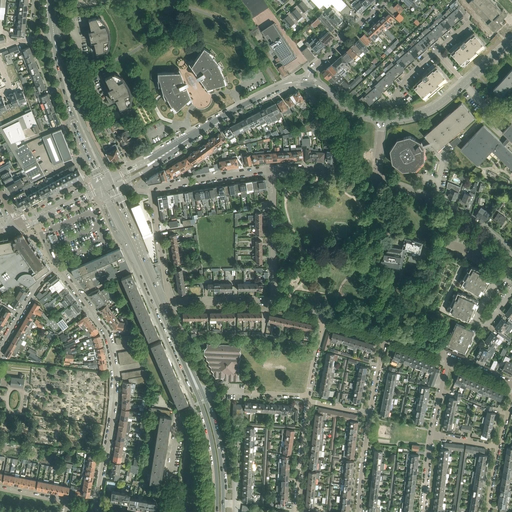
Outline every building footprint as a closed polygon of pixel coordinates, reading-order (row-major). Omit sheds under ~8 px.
[(240,0),(247,10),(246,10),(252,18),(269,7),(264,0),(240,0)] [(311,1),(309,3),(306,0),(300,0),(301,1),(302,2),(298,5),(305,14),(310,11),(311,11),(316,6),(311,1)] [(346,4),(342,0),(311,0),(320,8),(324,5),(327,8),(332,4),(339,11),(346,4)] [(355,0),(356,0),(351,5),(354,8),(354,7),(360,13),(366,7),(360,1),(361,1),(360,0),(355,0)] [(418,7),(410,0),(403,0),(406,2),(404,4),(407,8),(411,4),(416,9),(418,7)] [(475,0),(471,4),(478,11),(477,12),(488,24),(484,27),(495,38),(497,37),(496,35),(500,32),(501,33),(505,30),(503,28),(507,25),(508,26),(511,23),(511,22),(511,20),(511,18),(496,1),(495,3),(493,0),(475,0)] [(465,10),(456,1),(453,3),(450,6),(451,7),(448,9),(459,22),(463,18),(462,16),(464,14),(462,13),(465,10)] [(400,13),(404,8),(398,2),(397,3),(396,2),(395,4),(395,5),(393,7),(400,13)] [(424,11),(427,14),(434,6),(431,3),(424,11)] [(307,16),(305,14),(298,5),(294,8),(294,9),(295,10),(291,13),(299,22),(303,18),(304,18),(307,16)] [(343,20),(332,9),(328,13),(327,12),(324,16),(322,14),(318,18),(330,31),(334,27),(337,25),(339,23),(343,20)] [(459,22),(448,9),(446,11),(446,12),(443,15),(451,25),(453,24),(454,25),(459,22)] [(299,22),(291,13),(290,11),(287,14),(287,15),(287,16),(283,20),(288,25),(287,26),(289,28),(291,28),(296,25),(297,25),(299,22)] [(400,22),(404,18),(401,14),(399,13),(395,18),(400,22)] [(384,16),(379,20),(386,26),(387,28),(392,24),(390,22),(394,18),(389,14),(386,17),(384,16)] [(451,25),(443,15),(439,18),(436,20),(447,32),(451,28),(450,27),(451,25)] [(104,22),(103,20),(101,17),(100,17),(99,17),(98,16),(98,17),(96,17),(88,19),(90,26),(90,28),(91,30),(88,31),(85,31),(86,37),(89,37),(90,38),(91,42),(93,42),(96,53),(104,51),(106,50),(106,51),(106,50),(107,49),(108,49),(109,45),(109,43),(109,42),(109,40),(110,40),(110,39),(110,37),(110,36),(109,35),(109,34),(109,33),(109,32),(109,31),(108,30),(108,29),(108,28),(107,27),(107,26),(106,25),(105,23),(104,22)] [(315,28),(321,22),(317,19),(312,24),(314,27),(315,28)] [(386,26),(379,20),(375,24),(382,31),(384,29),(383,28),(386,26)] [(447,32),(436,20),(434,22),(434,23),(431,26),(439,36),(441,35),(442,36),(447,32)] [(278,57),(283,65),(297,56),(275,23),(261,31),(278,57)] [(375,24),(371,28),(379,36),(383,32),(382,31),(375,24)] [(439,36),(431,26),(427,29),(426,28),(424,30),(435,43),(439,39),(438,37),(439,36)] [(259,30),(257,27),(250,31),(254,36),(256,35),(255,32),(259,30)] [(24,36),(25,29),(17,28),(16,34),(11,34),(11,37),(20,38),(20,35),(24,36)] [(379,36),(371,28),(367,32),(374,39),(375,40),(379,36)] [(435,43),(424,30),(421,33),(422,33),(418,37),(427,47),(429,45),(430,47),(435,43)] [(334,38),(328,31),(323,36),(321,34),(319,36),(321,38),(327,45),(334,38)] [(474,32),(468,38),(459,46),(457,44),(449,50),(464,67),(468,64),(467,63),(482,50),(483,50),(487,47),(474,32)] [(369,42),(372,39),(369,36),(368,37),(365,33),(360,38),(366,45),(367,44),(368,46),(370,43),(369,42)] [(326,45),(320,39),(318,40),(314,36),(312,38),(312,39),(313,39),(322,49),(326,45)] [(427,47),(418,37),(415,40),(414,39),(411,41),(412,42),(422,54),(427,50),(425,48),(427,47)] [(312,38),(308,42),(312,46),(318,53),(322,49),(313,39),(312,39),(312,38)] [(367,48),(359,39),(355,43),(363,52),(367,48)] [(301,40),(297,44),(300,47),(299,48),(310,61),(315,56),(318,53),(312,46),(308,42),(307,41),(306,42),(304,44),(301,40)] [(412,42),(410,44),(411,46),(408,49),(415,57),(417,56),(418,57),(422,54),(412,42)] [(363,52),(355,43),(351,46),(359,55),(360,55),(363,52)] [(22,50),(21,50),(22,55),(23,54),(25,57),(32,54),(29,47),(22,50)] [(359,56),(350,47),(346,51),(355,60),(359,56)] [(220,70),(217,64),(218,63),(213,58),(208,53),(209,52),(209,51),(203,48),(199,54),(197,57),(196,58),(194,60),(190,66),(193,70),(196,74),(198,73),(199,74),(196,76),(198,79),(202,76),(203,77),(200,80),(204,85),(206,89),(213,87),(224,84),(223,78),(224,77),(220,70)] [(415,57),(408,49),(404,52),(402,50),(400,52),(410,64),(415,60),(413,59),(415,57)] [(355,60),(346,51),(342,54),(351,64),(355,60)] [(400,52),(394,57),(396,59),(396,60),(397,61),(403,68),(404,67),(406,68),(410,64),(400,52)] [(12,56),(11,55),(10,53),(4,55),(8,63),(8,64),(13,62),(11,57),(12,56)] [(34,60),(32,54),(25,57),(23,58),(25,64),(27,63),(34,60)] [(349,64),(341,55),(336,60),(347,71),(350,68),(347,66),(349,64)] [(278,57),(275,60),(277,63),(276,64),(277,66),(278,67),(278,68),(283,76),(288,72),(288,71),(287,71),(283,65),(278,57)] [(37,65),(34,60),(27,63),(29,68),(37,65)] [(347,71),(336,60),(332,64),(338,71),(337,71),(341,76),(347,71)] [(397,61),(393,65),(391,62),(389,65),(399,76),(404,72),(402,71),(404,69),(403,68),(397,61)] [(444,83),(445,84),(449,80),(434,63),(426,70),(428,72),(413,86),(426,100),(430,97),(429,96),(444,83)] [(39,71),(37,65),(29,68),(31,74),(39,71)] [(341,76),(337,71),(331,65),(325,70),(324,70),(322,71),(322,72),(321,72),(331,84),(333,82),(336,82),(337,81),(348,93),(352,88),(349,85),(344,79),(341,76)] [(399,76),(389,65),(386,67),(388,69),(384,72),(386,74),(386,73),(392,80),(393,79),(395,80),(399,76)] [(511,69),(493,89),(501,97),(504,94),(502,92),(511,83),(511,69)] [(41,77),(39,71),(31,74),(33,80),(41,77)] [(189,93),(186,87),(183,88),(182,87),(186,85),(185,82),(182,83),(182,82),(184,81),(182,76),(180,72),(173,72),(169,72),(165,73),(157,73),(157,80),(159,80),(161,87),(162,93),(162,94),(163,96),(163,97),(164,100),(165,99),(165,100),(167,99),(171,106),(172,105),(176,110),(185,102),(190,97),(189,93)] [(120,77),(119,76),(120,76),(117,73),(116,74),(114,73),(113,73),(114,74),(112,75),(105,78),(110,88),(107,89),(109,94),(110,95),(107,96),(109,102),(112,100),(115,99),(116,101),(117,103),(120,109),(127,106),(129,105),(129,106),(129,104),(130,103),(131,103),(131,99),(130,99),(130,98),(130,96),(130,95),(130,93),(130,92),(130,91),(129,90),(129,89),(129,88),(128,86),(128,85),(127,84),(126,83),(125,82),(125,81),(124,80),(123,79),(121,78),(120,77)] [(386,73),(386,74),(382,77),(380,74),(378,77),(388,88),(393,84),(391,83),(393,81),(392,80),(386,73)] [(358,83),(363,78),(360,75),(355,79),(358,83)] [(43,82),(41,77),(33,80),(36,85),(43,82)] [(388,88),(378,77),(375,79),(377,81),(374,84),(375,86),(375,85),(381,92),(382,91),(384,92),(388,88)] [(355,79),(349,85),(352,88),(358,83),(355,79)] [(36,95),(43,92),(42,90),(45,88),(43,82),(36,85),(33,86),(35,92),(33,92),(34,95),(36,95)] [(375,85),(375,86),(371,89),(369,87),(367,89),(377,100),(382,96),(380,95),(382,93),(381,92),(375,85)] [(377,100),(367,89),(364,91),(366,93),(359,100),(358,99),(366,103),(365,103),(367,101),(370,104),(371,103),(373,104),(377,100)] [(17,91),(14,92),(20,108),(24,106),(22,102),(26,101),(22,91),(18,93),(17,91)] [(303,100),(298,91),(297,91),(296,91),(295,92),(292,94),(289,96),(294,103),(295,105),(303,100)] [(14,92),(9,94),(12,102),(9,103),(11,109),(15,108),(14,106),(18,104),(20,108),(14,92)] [(50,99),(48,93),(44,95),(43,92),(36,95),(40,103),(50,99)] [(294,103),(289,96),(288,96),(286,97),(284,99),(290,106),(293,111),(295,109),(292,105),(294,103)] [(2,97),(0,97),(0,108),(2,114),(3,114),(1,111),(5,109),(6,111),(10,110),(8,104),(5,105),(2,97)] [(52,105),(50,99),(40,103),(42,109),(52,105)] [(287,107),(282,100),(280,101),(279,101),(277,102),(277,103),(276,103),(283,114),(286,112),(287,114),(291,111),(288,106),(287,107)] [(438,151),(475,118),(462,103),(424,135),(426,138),(422,142),(410,136),(397,139),(390,150),(392,163),(403,171),(416,170),(425,160),(425,147),(426,147),(431,151),(432,145),(438,151)] [(275,104),(270,106),(275,116),(276,119),(282,116),(280,112),(279,112),(279,111),(275,104)] [(54,110),(52,105),(42,109),(44,114),(54,110)] [(270,106),(265,109),(269,117),(269,116),(270,118),(271,120),(272,121),(276,119),(275,116),(270,106)] [(265,109),(260,111),(265,121),(266,123),(266,124),(272,121),(271,120),(270,118),(269,116),(269,117),(265,109)] [(56,116),(54,110),(44,114),(46,120),(49,119),(56,116)] [(39,131),(31,111),(20,117),(0,125),(0,130),(1,133),(6,141),(8,144),(12,150),(12,151),(15,149),(18,148),(16,142),(25,137),(22,130),(27,128),(32,126),(35,133),(39,131)] [(265,121),(260,111),(255,114),(259,122),(260,125),(266,123),(265,121)] [(255,114),(250,116),(255,126),(256,128),(260,125),(259,122),(255,114)] [(49,119),(46,120),(48,123),(49,122),(51,127),(59,123),(56,116),(49,119)] [(255,126),(250,116),(245,119),(249,127),(251,126),(252,127),(255,126)] [(322,124),(317,117),(317,116),(313,119),(313,120),(305,126),(306,130),(307,130),(311,130),(314,129),(322,128),(324,127),(322,124)] [(245,119),(240,121),(245,131),(248,129),(249,131),(251,130),(249,127),(245,119)] [(245,131),(240,121),(235,124),(239,132),(241,131),(242,132),(245,131)] [(116,123),(109,127),(112,132),(115,131),(114,129),(118,127),(116,123)] [(511,124),(511,123),(503,132),(508,138),(510,139),(511,141),(511,124)] [(100,129),(98,124),(91,127),(94,132),(95,132),(100,129)] [(239,132),(235,124),(230,127),(234,134),(235,136),(238,134),(237,133),(239,132)] [(484,125),(461,149),(478,165),(492,150),(511,168),(511,151),(503,143),(484,125)] [(234,137),(229,127),(221,132),(224,137),(227,136),(229,140),(234,137)] [(72,157),(61,129),(42,136),(53,165),(72,157)] [(131,139),(128,133),(129,132),(128,131),(127,131),(127,130),(117,135),(122,145),(128,142),(128,141),(131,139)] [(306,130),(301,131),(301,135),(301,136),(302,139),(302,145),(307,145),(307,144),(310,144),(310,139),(312,139),(312,135),(312,132),(311,130),(307,130),(306,130)] [(226,141),(220,133),(215,137),(221,144),(222,144),(223,144),(226,142),(225,141),(226,141)] [(221,144),(215,137),(211,140),(217,149),(220,147),(219,146),(221,144)] [(217,149),(211,140),(206,144),(212,151),(212,152),(217,149)] [(23,145),(18,148),(15,149),(24,166),(22,167),(25,171),(24,171),(26,175),(27,175),(31,182),(33,181),(34,183),(39,180),(45,177),(44,175),(36,159),(27,143),(23,145)] [(115,144),(110,147),(110,148),(115,159),(120,157),(118,154),(119,153),(117,148),(117,147),(119,146),(118,144),(116,145),(115,144)] [(212,151),(206,144),(202,147),(208,155),(211,153),(210,152),(212,151)] [(337,156),(337,153),(336,152),(334,152),(335,151),(330,151),(331,148),(327,147),(327,146),(324,146),(324,153),(324,156),(325,156),(325,157),(327,157),(327,162),(329,162),(329,163),(332,163),(332,162),(333,162),(333,157),(336,157),(337,156)] [(208,155),(202,147),(197,150),(203,158),(202,158),(203,159),(208,155)] [(115,159),(110,148),(104,151),(106,156),(108,156),(111,162),(115,159)] [(203,158),(197,150),(193,154),(200,163),(203,161),(201,159),(202,158),(203,158)] [(246,152),(240,153),(242,162),(245,161),(245,164),(248,164),(249,165),(250,164),(250,163),(251,163),(249,154),(247,155),(246,152)] [(200,163),(193,154),(187,158),(192,165),(195,163),(197,166),(200,163)] [(243,165),(237,155),(230,156),(230,159),(232,167),(234,167),(238,167),(238,166),(243,165)] [(191,167),(185,158),(180,160),(186,169),(185,170),(186,171),(190,168),(189,167),(191,167)] [(0,173),(0,174),(9,169),(12,167),(10,164),(11,164),(9,160),(8,160),(6,161),(6,162),(0,165),(0,173)] [(186,169),(180,160),(180,161),(179,160),(175,163),(181,172),(181,173),(185,171),(184,170),(185,170),(186,169)] [(181,172),(175,163),(171,165),(172,166),(171,166),(176,175),(181,172)] [(77,169),(75,164),(69,167),(75,180),(82,176),(77,168),(77,169)] [(176,175),(171,166),(165,170),(164,171),(167,180),(172,179),(171,178),(176,175)] [(75,180),(69,167),(63,170),(70,183),(75,180)] [(12,175),(9,169),(0,174),(4,180),(12,175)] [(167,180),(164,171),(163,169),(157,173),(160,182),(161,181),(167,180)] [(70,183),(63,170),(58,173),(64,186),(70,183)] [(64,186),(58,173),(52,176),(58,189),(64,186)] [(147,184),(160,182),(157,173),(146,180),(147,184)] [(20,178),(18,175),(15,176),(14,174),(12,175),(4,180),(7,186),(20,178)] [(29,180),(26,175),(24,176),(20,178),(7,186),(10,191),(29,180)] [(58,189),(52,176),(47,179),(53,191),(58,189)] [(53,191),(47,179),(45,177),(39,180),(47,194),(53,191)] [(267,191),(265,179),(260,180),(260,179),(259,180),(258,180),(259,188),(260,192),(267,191)] [(47,194),(39,180),(34,183),(41,198),(47,194)] [(41,198),(34,183),(33,181),(27,184),(36,200),(41,198)] [(253,191),(252,181),(251,181),(248,181),(248,182),(245,182),(246,190),(247,193),(249,193),(249,192),(253,191)] [(484,187),(485,183),(479,181),(477,189),(481,190),(482,187),(484,187)] [(36,200),(27,184),(22,187),(24,191),(31,203),(36,200)] [(451,189),(448,197),(456,200),(459,192),(461,188),(460,188),(461,186),(456,185),(456,186),(450,184),(449,189),(451,189)] [(31,203),(24,191),(18,194),(25,206),(31,203)] [(186,209),(183,192),(181,193),(181,192),(178,193),(179,201),(182,201),(183,209),(184,209),(185,218),(187,217),(186,209)] [(473,202),(475,194),(470,192),(469,194),(465,193),(464,195),(462,194),(459,201),(468,205),(469,201),(473,202)] [(25,206),(18,194),(13,197),(20,209),(25,206)] [(500,211),(504,204),(505,202),(502,200),(501,202),(501,201),(496,208),(500,211)] [(147,224),(146,221),(140,205),(131,209),(138,224),(143,236),(152,232),(151,222),(147,224)] [(479,219),(486,210),(485,209),(482,207),(480,209),(475,216),(479,219)] [(488,219),(491,213),(490,212),(490,210),(485,208),(485,209),(486,210),(479,219),(484,222),(484,221),(485,222),(487,219),(488,219)] [(507,218),(499,212),(494,219),(502,224),(507,218)] [(50,268),(46,263),(28,237),(27,237),(25,238),(22,233),(14,237),(15,239),(8,240),(8,238),(0,239),(0,279),(8,290),(20,281),(29,286),(46,273),(45,271),(50,268)] [(180,241),(180,239),(177,239),(176,234),(170,235),(171,243),(180,241)] [(423,243),(405,238),(403,248),(403,249),(387,247),(387,252),(387,253),(384,253),(384,258),(385,258),(384,260),(382,259),(381,264),(400,267),(402,267),(406,250),(405,250),(406,249),(420,253),(423,243)] [(178,249),(177,244),(180,243),(185,243),(193,241),(193,242),(195,242),(195,239),(180,241),(171,243),(172,250),(178,249)] [(126,261),(120,247),(118,248),(113,250),(119,264),(126,261)] [(179,253),(178,249),(172,250),(173,257),(182,256),(182,253),(179,253)] [(121,269),(119,264),(113,250),(106,253),(107,254),(117,277),(123,274),(121,269)] [(117,277),(107,254),(106,253),(99,256),(109,280),(117,277)] [(109,280),(99,256),(92,260),(92,261),(100,277),(95,279),(98,285),(109,280)] [(180,263),(180,258),(183,257),(182,256),(173,257),(174,264),(180,263)] [(100,277),(92,261),(92,260),(85,263),(95,286),(98,285),(95,279),(100,277)] [(95,286),(85,263),(80,265),(78,266),(78,267),(81,274),(84,281),(88,290),(95,286)] [(81,274),(78,267),(78,266),(75,267),(70,269),(72,274),(73,273),(75,277),(79,283),(85,291),(88,290),(84,281),(81,274)] [(488,282),(490,279),(491,277),(488,275),(487,273),(484,272),(483,272),(480,270),(480,269),(476,267),(475,268),(472,266),(469,271),(468,271),(463,279),(464,280),(462,285),(465,287),(465,288),(468,290),(469,289),(473,291),(473,292),(476,294),(477,294),(481,296),(483,290),(485,291),(489,282),(488,282)] [(49,287),(59,279),(55,274),(46,282),(48,284),(47,285),(49,287)] [(138,289),(132,274),(121,278),(128,294),(138,289)] [(51,290),(62,282),(59,279),(49,287),(51,290)] [(47,294),(39,300),(42,304),(52,296),(50,294),(52,292),(56,289),(58,292),(61,290),(65,287),(65,286),(62,282),(51,290),(51,291),(49,293),(48,293),(47,294)] [(115,294),(108,285),(100,291),(107,300),(115,294)] [(47,303),(44,305),(46,308),(50,305),(61,296),(64,294),(68,291),(65,287),(61,290),(58,292),(60,294),(53,299),(48,303),(47,303)] [(27,293),(24,291),(24,290),(22,288),(21,289),(20,289),(15,297),(13,296),(9,303),(17,308),(27,293)] [(100,291),(99,289),(92,292),(88,295),(98,307),(107,300),(100,291)] [(145,305),(138,289),(128,294),(134,309),(145,305)] [(72,296),(69,292),(63,297),(65,300),(62,302),(63,303),(66,301),(65,300),(68,298),(69,299),(72,296)] [(475,306),(477,303),(478,301),(474,299),(474,298),(471,297),(469,297),(466,296),(466,294),(462,293),(462,294),(458,292),(455,298),(454,297),(450,306),(451,306),(449,312),(453,314),(452,314),(456,316),(457,316),(461,317),(461,319),(461,318),(464,320),(465,319),(469,321),(471,315),(473,316),(477,307),(475,306)] [(65,308),(75,300),(72,296),(69,299),(68,298),(65,300),(66,301),(63,303),(62,304),(65,308)] [(68,313),(79,305),(76,301),(70,306),(72,307),(69,309),(68,307),(65,310),(68,313)] [(40,305),(35,302),(31,310),(38,314),(40,315),(42,311),(38,308),(40,305)] [(110,309),(108,307),(110,306),(107,303),(102,307),(101,308),(100,309),(101,312),(103,314),(110,309)] [(82,309),(79,305),(68,313),(71,317),(73,315),(74,317),(81,312),(79,311),(82,309)] [(152,320),(145,305),(134,309),(141,325),(152,320)] [(0,314),(7,318),(11,312),(5,309),(4,312),(2,311),(0,313),(0,314)] [(113,313),(114,313),(115,312),(113,310),(112,311),(110,309),(103,314),(105,317),(105,316),(107,318),(113,313)] [(36,318),(38,314),(31,310),(27,316),(32,319),(32,318),(33,319),(34,317),(33,317),(33,316),(36,318)] [(41,314),(43,317),(50,326),(53,330),(59,326),(59,325),(57,323),(53,318),(51,316),(48,318),(46,315),(43,312),(41,314)] [(109,323),(117,317),(114,313),(113,313),(107,318),(108,320),(108,321),(109,323)] [(87,315),(77,322),(80,326),(81,325),(90,319),(87,315)] [(274,323),(275,316),(269,315),(267,321),(268,321),(267,324),(270,325),(271,322),(274,323)] [(33,320),(32,319),(27,316),(23,322),(31,327),(33,322),(32,322),(33,320)] [(116,324),(119,321),(117,317),(109,323),(111,325),(112,325),(113,326),(113,327),(114,328),(115,329),(118,326),(116,324)] [(62,318),(57,323),(59,325),(62,329),(63,330),(68,326),(62,318)] [(126,331),(127,323),(126,323),(124,322),(125,319),(124,319),(123,318),(119,321),(116,324),(118,326),(115,329),(119,330),(120,330),(121,331),(122,330),(123,330),(126,331)] [(90,319),(81,325),(84,329),(86,327),(87,328),(93,323),(90,319)] [(501,319),(498,323),(507,330),(509,332),(511,328),(511,322),(509,321),(507,323),(501,319)] [(159,336),(152,320),(141,325),(148,341),(159,336)] [(33,328),(31,327),(23,322),(19,329),(31,336),(33,333),(31,332),(33,328)] [(86,330),(84,332),(85,334),(86,334),(88,333),(96,327),(93,323),(87,328),(89,330),(87,331),(86,330)] [(471,338),(474,331),(457,323),(448,344),(465,352),(469,342),(471,342),(473,339),(471,338)] [(504,334),(507,330),(498,323),(495,328),(501,332),(499,334),(504,338),(509,341),(511,342),(511,340),(504,334)] [(88,333),(86,334),(87,336),(87,335),(89,337),(93,336),(99,331),(96,327),(88,333)] [(31,336),(19,329),(16,335),(21,338),(23,339),(24,340),(27,336),(30,338),(31,336)] [(337,341),(339,333),(336,332),(333,332),(333,333),(332,336),(331,339),(337,341)] [(504,338),(499,334),(497,337),(491,332),(488,337),(497,343),(499,345),(504,338)] [(343,343),(345,335),(345,334),(341,333),(341,334),(339,333),(337,341),(336,344),(339,344),(340,342),(343,343)] [(21,343),(23,339),(21,338),(16,335),(12,342),(24,349),(26,346),(21,343)] [(90,342),(87,343),(87,345),(91,343),(92,343),(102,340),(100,335),(93,337),(89,339),(90,342)] [(348,344),(351,337),(351,336),(347,335),(347,336),(345,335),(343,343),(348,344)] [(353,349),(356,339),(356,338),(353,337),(353,338),(351,337),(348,344),(349,344),(348,347),(353,349)] [(497,343),(488,337),(485,341),(491,346),(489,348),(494,351),(496,349),(494,347),(497,343)] [(74,339),(64,344),(66,348),(71,345),(75,343),(74,339)] [(360,348),(362,340),(359,339),(358,339),(356,339),(353,349),(356,350),(357,347),(360,348)] [(87,345),(87,347),(92,346),(92,348),(103,346),(103,345),(102,340),(92,343),(91,343),(87,345)] [(150,345),(157,361),(167,356),(160,340),(150,345)] [(366,349),(368,342),(368,341),(365,340),(364,341),(362,340),(360,348),(366,349)] [(24,349),(12,342),(8,348),(13,351),(16,353),(18,350),(22,352),(24,349)] [(372,351),(374,344),(374,343),(370,342),(370,343),(368,342),(366,349),(372,351)] [(238,378),(239,361),(240,358),(239,356),(240,353),(239,351),(241,348),(240,346),(240,345),(207,344),(206,347),(204,349),(204,354),(206,357),(206,359),(206,360),(208,362),(208,365),(209,365),(211,367),(211,370),(213,372),(213,375),(215,377),(223,378),(223,380),(238,381),(238,378)] [(89,352),(88,353),(88,355),(104,352),(103,347),(94,349),(94,351),(89,352)] [(491,358),(494,351),(489,348),(488,348),(487,350),(481,347),(478,352),(488,357),(491,358)] [(8,348),(4,355),(9,357),(11,354),(14,356),(16,353),(13,351),(8,348)] [(399,361),(402,352),(396,350),(395,354),(392,353),(390,357),(393,359),(392,361),(398,363),(399,361)] [(337,361),(338,355),(334,354),(327,352),(327,353),(326,356),(327,356),(326,359),(334,360),(337,361)] [(404,363),(407,354),(402,352),(399,361),(404,363)] [(478,352),(476,357),(478,358),(477,361),(484,365),(488,357),(478,352)] [(410,365),(413,356),(407,354),(404,363),(410,365)] [(174,372),(167,356),(157,361),(164,376),(174,372)] [(415,367),(419,359),(413,356),(410,365),(415,367)] [(507,372),(511,362),(507,360),(508,357),(505,356),(502,362),(505,363),(502,370),(507,372)] [(336,367),(337,361),(334,360),(326,359),(325,359),(325,362),(325,365),(333,366),(336,367)] [(421,369),(424,361),(419,359),(415,367),(421,369)] [(427,371),(430,363),(424,361),(421,369),(427,371)] [(107,368),(106,362),(91,365),(89,365),(89,367),(94,367),(99,366),(100,371),(107,371),(107,368)] [(432,373),(433,370),(434,368),(435,365),(430,363),(427,371),(432,373)] [(335,373),(332,372),(324,371),(323,370),(322,374),(323,374),(323,376),(333,378),(335,373)] [(181,387),(174,372),(164,376),(170,392),(181,387)] [(12,376),(11,385),(11,386),(11,385),(23,387),(24,378),(23,378),(24,374),(20,374),(21,374),(20,378),(12,377),(12,376)] [(459,374),(454,384),(460,387),(464,377),(459,374)] [(150,381),(148,375),(143,376),(140,376),(137,377),(134,377),(131,378),(128,378),(129,381),(135,382),(135,383),(136,383),(150,381)] [(332,384),(333,378),(323,376),(322,376),(321,380),(322,380),(322,382),(329,384),(332,384)] [(364,381),(365,379),(357,377),(354,376),(353,382),(364,385),(365,381),(364,381)] [(467,386),(470,379),(464,377),(460,387),(466,389),(467,386)] [(398,386),(399,380),(396,379),(396,380),(388,378),(386,384),(395,386),(398,386)] [(472,389),(476,381),(470,379),(467,386),(472,389)] [(478,391),(481,384),(476,381),(472,389),(478,391)] [(363,387),(364,385),(353,382),(352,389),(354,389),(355,389),(362,391),(363,391),(364,387),(363,387)] [(478,391),(477,394),(482,396),(484,393),(487,386),(481,384),(478,391)] [(429,393),(430,387),(418,385),(417,391),(418,391),(420,391),(420,392),(429,393)] [(489,396),(492,388),(487,386),(484,393),(489,396)] [(188,403),(181,387),(170,392),(177,408),(188,403)] [(329,397),(330,390),(328,390),(320,388),(319,392),(320,392),(319,394),(322,395),(322,398),(327,399),(328,398),(329,398),(329,397)] [(495,398),(498,391),(492,388),(489,396),(495,398)] [(427,399),(429,393),(420,392),(420,391),(418,391),(418,394),(420,394),(419,398),(427,399)] [(500,401),(504,393),(498,391),(495,398),(500,401)] [(395,398),(393,398),(384,396),(383,402),(392,404),(394,404),(395,398)] [(457,405),(458,400),(460,400),(461,398),(461,397),(455,396),(454,399),(449,398),(448,404),(457,405)] [(244,410),(244,405),(233,404),(232,417),(243,418),(244,410)] [(458,412),(459,406),(457,405),(448,404),(447,409),(455,411),(458,412)] [(293,409),(294,405),(287,405),(287,414),(290,414),(290,413),(293,413),(293,420),(297,420),(298,410),(293,409)] [(169,417),(169,413),(170,410),(149,407),(148,410),(160,412),(160,415),(159,421),(170,423),(171,417),(169,417)] [(494,419),(496,413),(492,412),(492,409),(486,408),(486,411),(487,411),(486,417),(494,419)] [(456,423),(457,417),(454,417),(446,415),(444,421),(453,423),(456,423)] [(483,417),(482,422),(485,423),(493,425),(494,419),(486,417),(483,417)] [(169,427),(170,423),(159,421),(157,430),(167,431),(168,427),(169,427)] [(452,428),(453,423),(444,421),(443,427),(447,428),(446,431),(452,432),(453,429),(452,428)] [(166,440),(167,431),(157,430),(156,439),(166,440)] [(166,449),(167,441),(166,441),(166,440),(156,439),(154,447),(166,449)] [(451,453),(452,450),(451,449),(448,449),(449,443),(445,442),(444,449),(441,448),(440,454),(449,455),(449,453),(451,453)] [(290,454),(291,448),(283,447),(283,446),(281,446),(280,452),(283,452),(282,453),(290,454)] [(164,458),(166,449),(154,447),(153,456),(164,458)] [(383,457),(383,451),(384,451),(384,448),(378,447),(378,450),(375,450),(374,456),(383,457)] [(486,461),(487,455),(485,454),(486,448),(481,447),(478,447),(477,453),(476,453),(475,459),(486,461)] [(289,462),(290,456),(282,455),(282,454),(279,453),(279,461),(289,462)] [(162,466),(163,460),(164,460),(164,458),(153,456),(152,465),(162,466)] [(321,465),(321,463),(310,461),(309,467),(317,468),(317,469),(321,470),(321,465)] [(137,473),(139,466),(138,466),(133,465),(131,464),(131,467),(130,470),(130,471),(137,473)] [(161,474),(162,466),(152,465),(150,474),(162,475),(162,474),(161,474)] [(160,484),(162,475),(150,474),(149,482),(160,484)] [(89,496),(90,491),(82,490),(82,491),(76,490),(76,488),(74,488),(70,487),(69,496),(73,496),(74,496),(75,496),(75,495),(75,494),(89,496)] [(246,501),(246,503),(254,504),(254,497),(252,497),(252,495),(242,494),(242,500),(246,501)] [(276,503),(275,506),(283,507),(285,507),(285,504),(287,504),(287,498),(280,497),(276,497),(276,503)] [(314,508),(315,502),(306,501),(306,508),(310,508),(310,511),(316,511),(317,511),(318,508),(314,508)] [(506,507),(507,504),(508,502),(499,501),(498,507),(500,507),(500,510),(506,511),(507,508),(506,507)]
